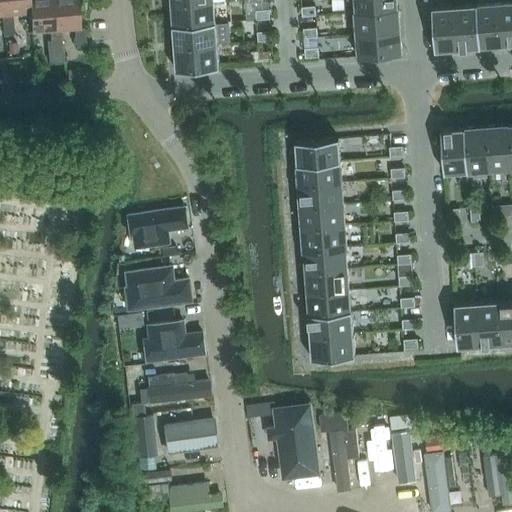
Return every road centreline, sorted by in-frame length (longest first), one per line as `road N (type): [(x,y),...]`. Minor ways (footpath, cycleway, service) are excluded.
road 1 (residential): [(238,482),(200,185),(144,100)]
road 2 (residential): [(436,353),(417,71)]
road 3 (residential): [(144,100),(172,89),(417,71)]
road 4 (residential): [(133,85),(0,104)]
